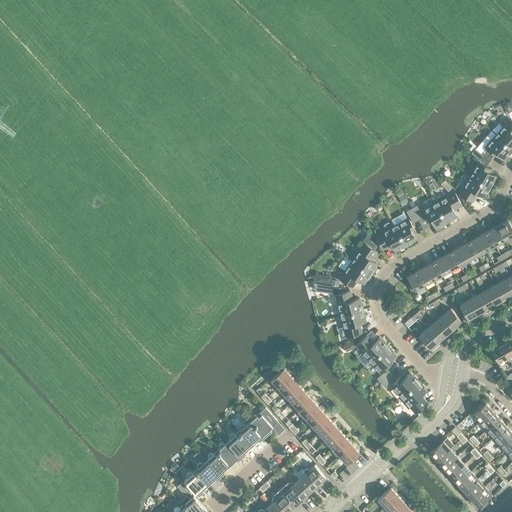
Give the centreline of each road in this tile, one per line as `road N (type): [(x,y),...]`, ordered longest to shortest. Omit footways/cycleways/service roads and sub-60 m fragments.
road 1 (residential): [(452,373),(416,362),(383,325),(379,282),(398,262),(495,207),(511,176)]
road 2 (residential): [(327,511),(440,411),(452,373)]
